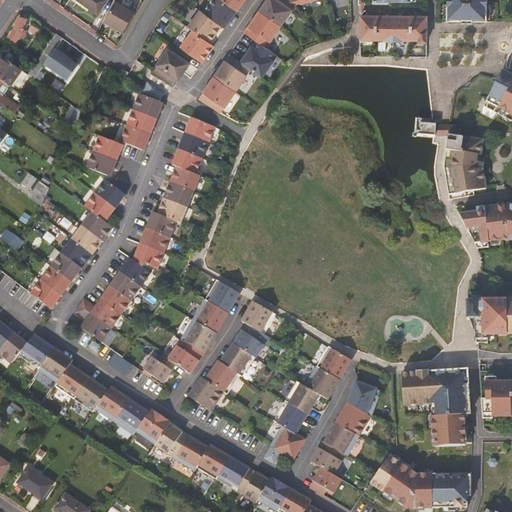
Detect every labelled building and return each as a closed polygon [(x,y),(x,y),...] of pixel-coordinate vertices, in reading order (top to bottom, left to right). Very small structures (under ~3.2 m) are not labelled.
[(77,0),(99,15),(109,0),(77,0)] [(235,9),(222,0),(209,0),(202,11),(220,24),(223,26),(235,9)] [(242,0),(222,0),(235,9),(242,0)] [(295,2),(292,0),(264,0),(258,9),(280,24),(295,2)] [(511,0),(447,0),(448,19),(487,19),(487,0),(511,0)] [(125,33),(135,14),(117,2),(106,22),(125,33)] [(202,11),(199,8),(187,25),(192,29),(208,41),(220,24),(202,11)] [(280,24),(258,9),(243,31),(255,39),(265,46),(280,24)] [(427,41),(427,14),(360,13),(360,38),(384,38),(384,39),(403,39),(403,38),(419,38),(419,40),(427,41)] [(25,23),(17,20),(14,31),(9,40),(15,44),(22,34),(25,23)] [(208,41),(192,29),(179,46),(201,61),(213,44),(211,43),(208,41)] [(265,46),(255,39),(239,61),(250,68),(261,76),(276,54),(265,46)] [(35,80),(58,47),(52,43),(36,65),(40,68),(38,71),(36,69),(30,77),(35,80)] [(188,62),(186,60),(166,47),(151,69),(173,84),(182,71),(188,62)] [(79,66),(61,53),(50,69),(68,82),(79,66)] [(239,61),(228,53),(213,75),(235,90),(250,68),(239,61)] [(22,71),(2,57),(0,60),(0,79),(9,86),(10,87),(22,71)] [(119,73),(125,77),(127,73),(121,69),(119,73)] [(511,74),(504,70),(482,111),(495,117),(498,112),(511,119),(511,74)] [(235,90),(213,75),(198,97),(219,112),(235,90)] [(0,104),(22,120),(24,116),(18,111),(20,108),(3,96),(9,86),(0,79),(0,104)] [(138,93),(132,109),(155,119),(162,103),(158,101),(159,98),(140,90),(139,93),(138,93)] [(74,133),(82,114),(75,109),(68,128),(74,133)] [(132,109),(125,125),(149,134),(155,119),(132,109)] [(214,126),(190,116),(184,133),(208,142),(214,126)] [(449,135),(449,126),(442,126),(437,126),(437,123),(417,124),(417,137),(436,136),(436,135),(442,135),(449,135)] [(125,125),(118,143),(122,145),(123,142),(126,144),(131,146),(137,148),(143,150),(149,134),(125,125)] [(456,126),(449,126),(449,135),(445,166),(450,194),(466,191),(487,188),(483,166),(484,159),(481,158),(484,139),(456,135),(456,126)] [(208,142),(184,133),(178,148),(201,158),(208,142)] [(98,135),(92,151),(116,161),(122,145),(118,143),(98,135)] [(201,158),(178,148),(171,164),(175,166),(195,174),(201,158)] [(92,151),(85,166),(105,175),(108,176),(107,181),(108,182),(116,161),(92,151)] [(195,174),(175,166),(169,182),(193,191),(199,175),(195,174)] [(31,188),(37,177),(29,172),(22,183),(31,188)] [(105,179),(95,193),(115,208),(125,195),(123,193),(118,189),(113,186),(108,182),(107,181),(108,176),(105,175),(105,179)] [(39,180),(31,198),(43,203),(51,185),(39,180)] [(169,182),(163,198),(187,207),(193,191),(169,182)] [(104,222),(115,208),(95,193),(84,206),(92,212),(104,222)] [(187,207),(163,198),(157,214),(177,221),(181,223),(187,207)] [(511,204),(508,204),(478,208),(478,212),(461,214),(476,243),(508,239),(511,239),(511,204)] [(92,212),(82,225),(102,240),(112,228),(104,222),(92,212)] [(157,214),(153,212),(146,228),(169,238),(177,221),(157,214)] [(82,225),(71,239),(92,254),(102,240),(82,225)] [(7,228),(1,237),(19,249),(25,241),(7,228)] [(169,238),(146,228),(139,244),(163,254),(169,238)] [(71,239),(61,252),(81,268),(92,254),(71,239)] [(163,254),(139,244),(132,261),(141,267),(143,264),(151,267),(156,269),(163,254)] [(61,252),(50,266),(71,282),(81,268),(61,252)] [(128,258),(118,272),(139,287),(149,273),(151,267),(143,264),(141,267),(132,261),(128,258)] [(50,266),(41,279),(60,295),(71,282),(50,266)] [(118,272),(108,286),(129,301),(139,287),(118,272)] [(48,309),(49,310),(60,295),(41,279),(30,294),(35,299),(41,304),(48,309)] [(216,280),(204,301),(227,314),(239,294),(216,280)] [(108,286),(98,300),(120,315),(129,301),(108,286)] [(511,299),(484,300),(484,302),(479,302),(479,307),(468,307),(468,318),(475,317),(477,339),(488,339),(488,335),(511,334),(511,299)] [(82,300),(78,306),(110,329),(120,315),(98,300),(93,308),(82,300)] [(204,301),(192,321),(215,334),(227,314),(204,301)] [(272,313),(253,302),(241,322),(246,325),(264,335),(275,315),(272,313)] [(78,306),(73,313),(84,321),(79,328),(99,343),(110,329),(78,306)] [(192,321),(181,340),(203,354),(215,334),(192,321)] [(0,348),(12,334),(0,323),(0,348)] [(264,335),(246,325),(233,344),(253,358),(266,336),(264,335)] [(16,356),(25,344),(12,334),(0,348),(0,356),(9,364),(16,356)] [(52,348),(32,335),(25,344),(16,356),(37,370),(52,348)] [(181,340),(167,360),(175,365),(185,372),(189,374),(203,354),(181,340)] [(99,347),(91,342),(88,346),(96,352),(99,347)] [(253,358),(233,344),(220,363),(240,377),(241,378),(253,358)] [(329,347),(317,367),(339,381),(351,361),(329,347)] [(71,362),(52,348),(37,370),(56,383),(68,366),(71,362)] [(117,352),(109,363),(127,375),(134,364),(117,352)] [(151,358),(143,371),(162,384),(175,365),(167,360),(161,355),(157,362),(151,358)] [(220,363),(218,362),(205,381),(222,393),(226,395),(240,377),(220,363)] [(87,379),(68,366),(56,383),(53,387),(72,400),(87,379)] [(325,399),(328,400),(339,381),(317,367),(305,387),(319,395),(325,399)] [(471,415),(468,369),(402,374),(404,397),(406,396),(407,406),(436,405),(437,417),(433,417),(434,439),(436,439),(437,447),(465,445),(464,439),(466,439),(465,415),(471,415)] [(205,381),(201,378),(188,397),(209,412),(222,393),(205,381)] [(511,382),(497,382),(497,378),(486,378),(486,400),(482,400),(482,411),(483,415),(493,415),(493,418),(511,417),(511,382)] [(106,392),(87,379),(72,400),(92,413),(94,409),(106,392)] [(297,382),(285,402),(307,416),(319,395),(305,387),(297,382)] [(380,392),(356,382),(348,404),(370,417),(380,392)] [(128,401),(109,388),(106,392),(94,409),(113,422),(128,401)] [(147,414),(128,401),(113,422),(133,436),(135,431),(147,414)] [(285,402),(273,422),(282,428),(295,436),(307,416),(285,402)] [(370,417),(348,404),(336,424),(358,437),(370,417)] [(169,423),(150,410),(147,414),(135,431),(155,444),(169,424),(169,423)] [(187,438),(169,424),(155,444),(154,446),(174,460),(187,438)] [(358,437),(336,424),(324,444),(345,456),(347,457),(358,437)] [(282,428),(270,448),(280,453),(293,461),(305,441),(295,436),(282,428)] [(207,449),(187,438),(174,460),(194,472),(196,469),(207,449)] [(324,444),(323,443),(311,463),(321,469),(333,476),(345,456),(324,444)] [(229,459),(209,447),(207,449),(196,469),(216,481),(229,459)] [(280,453),(270,448),(263,460),(273,466),(280,453)] [(11,463),(0,455),(0,478),(0,479),(11,463)] [(377,475),(371,484),(407,509),(410,504),(414,507),(414,509),(468,509),(468,497),(472,497),(472,475),(419,476),(390,456),(377,475)] [(249,470),(229,459),(216,481),(236,493),(249,470)] [(52,483),(28,466),(17,482),(41,499),(44,496),(50,500),(57,490),(51,485),(52,483)] [(313,483),(310,489),(323,497),(327,490),(333,494),(341,480),(333,476),(321,469),(313,483)] [(255,474),(249,470),(236,493),(256,504),(258,501),(269,482),(255,474)] [(278,511),(291,490),(271,478),(269,482),(258,501),(276,511),(278,511)] [(311,502),(291,490),(278,511),(305,511),(308,506),(311,502)] [(94,511),(66,492),(55,508),(60,511),(94,511)]
